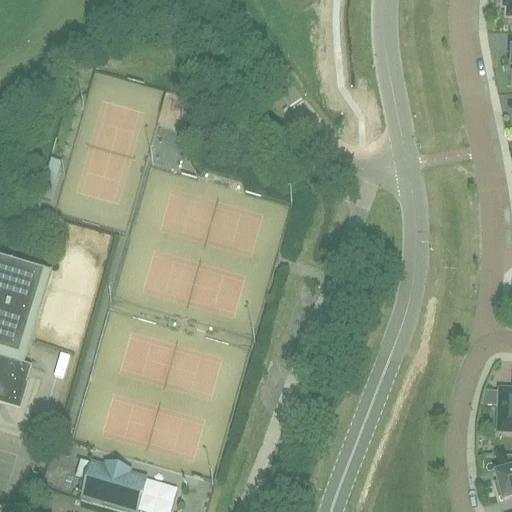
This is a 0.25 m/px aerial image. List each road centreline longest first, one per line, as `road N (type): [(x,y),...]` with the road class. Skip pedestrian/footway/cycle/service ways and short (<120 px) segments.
road 1 (unclassified): [(242,511),(372,169)]
road 2 (tertiary): [(330,511),(411,289),(415,227),(406,165)]
road 3 (unclassified): [(372,169),(356,170),(325,145),(224,0)]
road 4 (residential): [(482,151),(493,205),(487,346)]
road 5 (residential): [(463,511),(460,408),(471,366),(487,346)]
road 6 (tertiary): [(406,165),(384,0)]
road 7 (residential): [(482,151),(463,0)]
